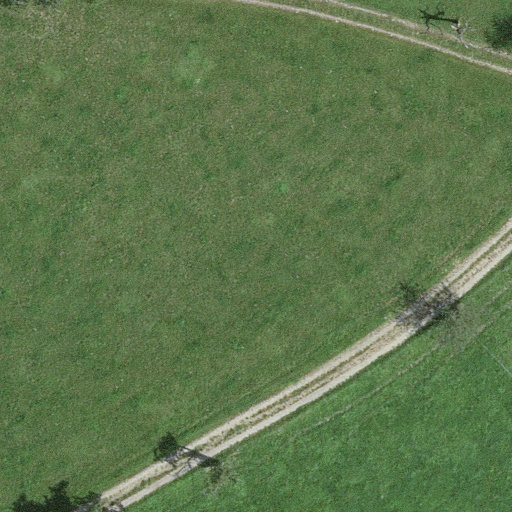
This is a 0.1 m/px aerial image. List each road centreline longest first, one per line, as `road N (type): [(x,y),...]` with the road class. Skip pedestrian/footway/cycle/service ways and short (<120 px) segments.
road 1 (track): [(511,240),(361,364),(107,511)]
road 2 (track): [(198,0),(322,20),(511,77)]
